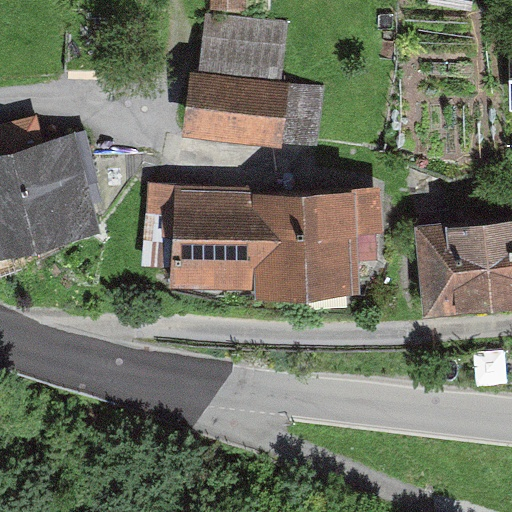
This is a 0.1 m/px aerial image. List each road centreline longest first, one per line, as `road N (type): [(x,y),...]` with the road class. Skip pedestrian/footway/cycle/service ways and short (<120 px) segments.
road 1 (tertiary): [(0,343),(89,369),(511,421)]
road 2 (track): [(0,334),(146,325),(386,330)]
road 3 (track): [(89,369),(438,511)]
road 4 (track): [(0,114),(164,122)]
road 5 (track): [(386,330),(511,328)]
